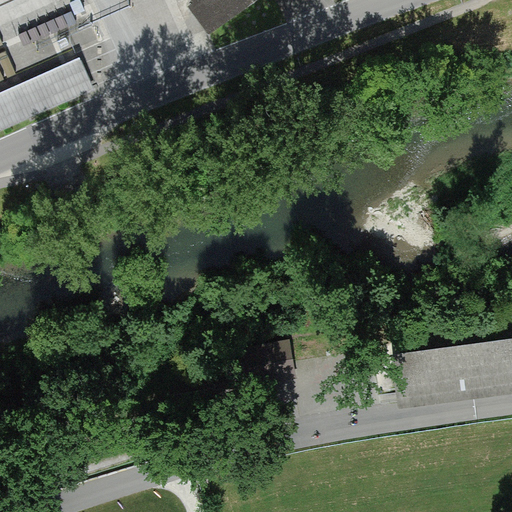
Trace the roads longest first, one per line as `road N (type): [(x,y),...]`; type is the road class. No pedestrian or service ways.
road 1 (track): [(511,401),(273,446),(22,511)]
road 2 (residential): [(395,0),(0,157)]
